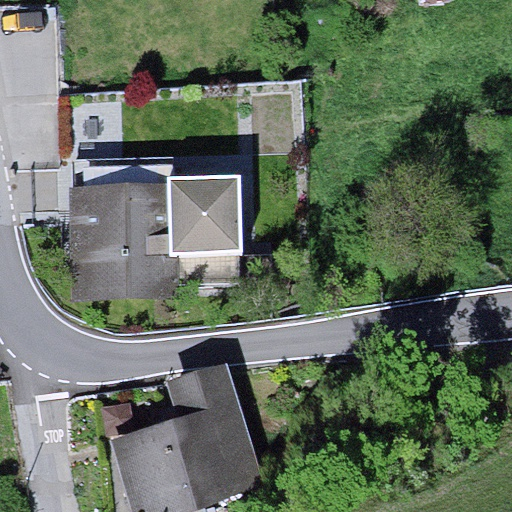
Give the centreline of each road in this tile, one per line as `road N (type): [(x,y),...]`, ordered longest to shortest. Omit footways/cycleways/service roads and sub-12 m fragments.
road 1 (tertiary): [(511,311),(116,361),(55,349),(22,327),(0,267)]
road 2 (track): [(55,349),(47,511)]
